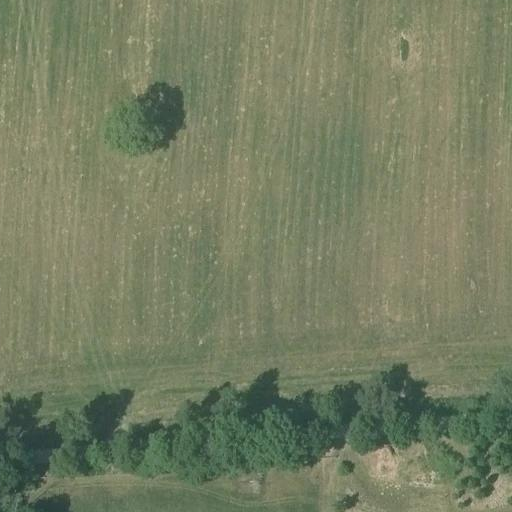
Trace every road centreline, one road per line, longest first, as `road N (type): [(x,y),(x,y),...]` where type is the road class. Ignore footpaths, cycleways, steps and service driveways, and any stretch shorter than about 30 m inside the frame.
road 1 (track): [(0,456),(511,416)]
road 2 (track): [(399,511),(378,500),(332,430),(325,511)]
